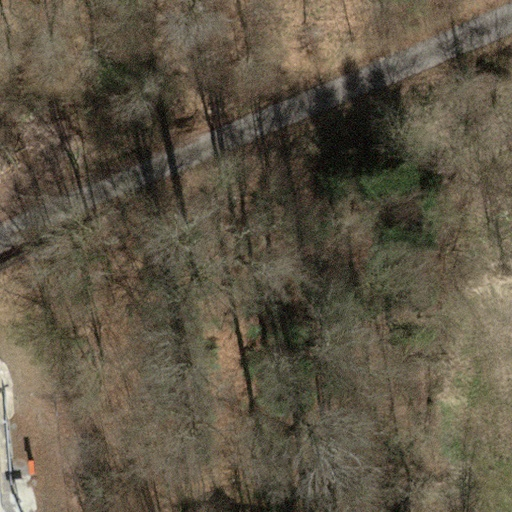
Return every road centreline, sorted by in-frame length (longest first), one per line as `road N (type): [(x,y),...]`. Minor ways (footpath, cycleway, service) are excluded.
road 1 (track): [(176,166),(511,20)]
road 2 (track): [(0,248),(176,166)]
